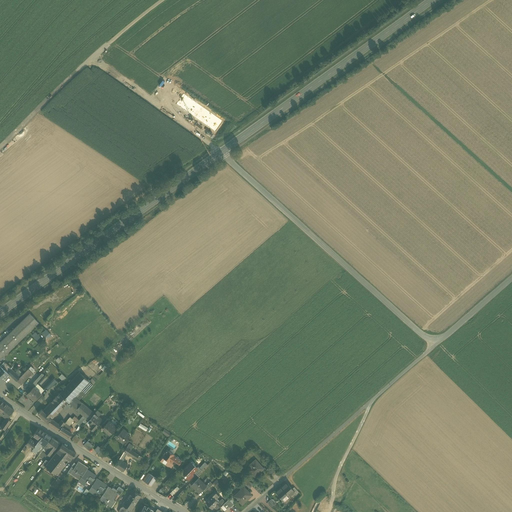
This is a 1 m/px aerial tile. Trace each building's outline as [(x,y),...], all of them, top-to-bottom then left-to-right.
[(0,342),(0,359),(38,323),(29,314),(0,342)] [(45,329),(42,333),(48,338),(51,334),(45,329)] [(31,335),(36,340),(39,336),(35,332),(31,335)] [(4,362),(0,365),(10,375),(16,381),(20,377),(4,362)] [(0,365),(0,384),(10,375),(0,365)] [(27,368),(20,377),(16,381),(20,385),(31,372),(27,368)] [(34,387),(37,384),(44,376),(41,373),(24,392),(26,394),(33,387),(34,387)] [(58,394),(68,402),(83,416),(88,420),(94,413),(79,400),(93,385),(79,373),(58,394)] [(51,381),(44,388),(47,391),(51,386),(54,385),(51,381)] [(34,387),(40,393),(43,390),(44,390),(37,384),(34,387)] [(26,394),(34,401),(41,393),(40,393),(34,387),(33,387),(26,394)] [(47,406),(57,414),(68,402),(58,394),(47,406)] [(14,410),(0,400),(0,414),(6,418),(7,419),(8,419),(14,410)] [(43,411),(52,418),(57,414),(47,406),(43,411)] [(42,409),(38,413),(48,422),(52,418),(43,411),(42,409)] [(98,417),(94,413),(88,420),(85,424),(89,428),(90,428),(93,430),(95,427),(102,420),(98,417)] [(88,420),(83,416),(79,421),(77,423),(80,425),(81,423),(84,425),(85,424),(88,420)] [(62,427),(69,431),(71,427),(69,426),(74,421),(73,420),(70,417),(65,423),(62,427)] [(6,418),(0,425),(2,426),(1,427),(5,430),(11,421),(8,419),(7,419),(6,418)] [(48,422),(59,431),(62,427),(65,423),(61,420),(58,423),(52,418),(48,422)] [(108,422),(102,429),(109,435),(115,428),(114,427),(109,423),(108,422)] [(145,431),(148,427),(140,423),(138,426),(145,431)] [(59,431),(69,437),(71,433),(69,431),(62,427),(59,431)] [(45,433),(38,428),(33,435),(36,438),(39,440),(45,433)] [(123,429),(117,435),(121,438),(119,440),(124,443),(130,435),(123,429)] [(52,438),(45,433),(39,440),(43,442),(47,445),(52,438)] [(33,449),(39,440),(36,438),(35,440),(35,441),(30,438),(26,445),(33,449)] [(59,442),(52,438),(47,445),(45,447),(48,448),(45,452),(50,455),(59,442)] [(43,442),(39,440),(33,449),(35,451),(37,451),(39,448),(43,442)] [(75,453),(62,444),(59,449),(57,452),(69,460),(69,461),(72,457),(75,453)] [(126,447),(124,452),(126,453),(140,462),(143,457),(126,447)] [(175,456),(166,450),(162,457),(171,463),(178,467),(182,461),(175,456)] [(60,471),(69,460),(57,452),(45,467),(57,475),(60,471)] [(115,466),(123,471),(127,464),(122,461),(119,459),(115,466)] [(248,469),(255,477),(263,470),(255,460),(251,463),(253,465),(248,469)] [(83,465),(78,462),(76,464),(73,469),(76,471),(73,476),(79,480),(87,469),(88,468),(83,465)] [(196,469),(190,462),(181,471),(185,475),(182,477),(183,478),(184,477),(188,481),(192,477),(192,476),(193,475),(193,474),(192,473),(193,472),(195,474),(200,469),(198,467),(196,469)] [(200,469),(195,474),(197,475),(203,469),(201,467),(200,469)] [(266,471),(269,475),(274,472),(270,467),(266,471)] [(91,472),(87,469),(79,480),(78,481),(85,485),(87,481),(90,483),(93,478),(95,476),(90,473),(91,472)] [(156,479),(149,474),(144,481),(151,486),(156,479)] [(53,486),(56,488),(61,481),(58,478),(53,486)] [(97,479),(96,480),(93,485),(89,491),(95,495),(98,491),(101,493),(104,488),(106,485),(101,482),(97,479)] [(198,479),(192,485),(200,493),(203,489),(206,486),(198,479)] [(246,480),(243,482),(249,489),(254,484),(246,480)] [(206,486),(203,489),(205,491),(212,484),(210,482),(209,483),(208,482),(207,483),(208,484),(206,486)] [(286,483),(281,487),(289,496),(294,492),(292,489),(286,483)] [(172,494),(179,488),(177,486),(170,492),(172,494)] [(108,487),(107,489),(103,494),(100,499),(106,503),(109,499),(112,501),(117,494),(115,492),(116,490),(114,488),(113,490),(108,487)] [(115,492),(117,494),(119,495),(123,490),(118,487),(116,490),(115,492)] [(281,487),(276,492),(284,501),(289,496),(281,487)] [(235,497),(241,505),(251,496),(244,488),(238,492),(239,493),(235,497)] [(141,496),(132,490),(122,505),(131,511),(141,496)] [(212,496),(205,503),(212,509),(214,506),(218,503),(216,500),(212,496)] [(233,504),(228,499),(222,505),(226,509),(229,506),(230,507),(233,504)] [(312,511),(317,511),(321,503),(318,501),(312,511)]
